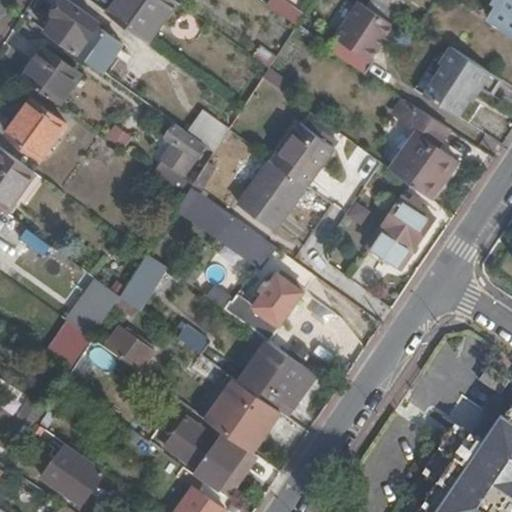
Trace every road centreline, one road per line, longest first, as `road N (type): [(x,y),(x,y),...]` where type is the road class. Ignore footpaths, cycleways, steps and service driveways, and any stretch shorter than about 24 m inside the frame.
road 1 (residential): [(290,511),(444,277)]
road 2 (residential): [(444,277),(511,176)]
